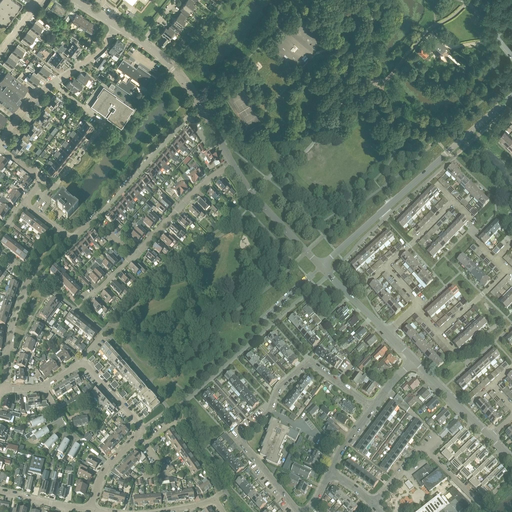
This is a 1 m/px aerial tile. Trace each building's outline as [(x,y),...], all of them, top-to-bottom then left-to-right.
[(0,22),(6,27),(9,23),(7,21),(8,20),(10,21),(13,18),(12,17),(14,14),(15,15),(18,11),(16,10),(17,9),(18,10),(22,6),(15,1),(13,0),(3,0),(2,0),(0,0),(0,1),(0,3),(0,22)] [(54,0),(55,0),(54,1),(51,0),(51,1),(48,4),(49,4),(45,10),(53,16),(52,15),(54,11),(59,14),(59,13),(63,16),(64,13),(65,13),(65,12),(66,10),(63,7),(64,5),(63,6),(57,2),(56,1),(55,0),(54,0)] [(112,0),(128,12),(137,0),(112,0)] [(184,4),(183,4),(192,12),(192,11),(195,6),(193,5),(195,2),(191,0),(187,0),(184,5),(184,4)] [(192,12),(183,4),(183,5),(180,10),(182,11),(180,14),(186,18),(191,11),(191,12),(192,12)] [(86,20),(76,14),(71,11),(65,20),(68,22),(70,19),(72,20),(71,22),(82,28),(86,20)] [(175,20),(174,20),(183,27),(182,26),(186,22),(184,21),(186,18),(180,14),(175,20)] [(86,20),(82,28),(92,34),(95,29),(97,30),(98,28),(97,27),(86,20)] [(183,27),(174,20),(174,21),(169,28),(176,33),(177,33),(178,31),(182,27),(183,27)] [(37,21),(33,26),(40,32),(44,27),(37,21)] [(29,31),(37,37),(40,32),(33,26),(29,31)] [(161,32),(169,39),(170,40),(170,39),(171,39),(172,39),(175,36),(175,35),(176,33),(169,28),(167,30),(165,28),(162,32),(161,32)] [(33,42),(37,37),(29,31),(25,36),(33,42)] [(169,39),(161,32),(161,33),(157,38),(160,40),(158,42),(163,46),(166,42),(167,42),(169,39)] [(33,42),(25,36),(21,41),(29,47),(33,42)] [(73,44),(70,47),(79,53),(83,49),(76,44),(79,41),(72,37),(70,40),(71,40),(70,42),(73,44)] [(115,52),(121,42),(117,40),(110,52),(111,53),(114,54),(115,52)] [(447,48),(437,40),(427,51),(422,47),(418,53),(424,59),(424,58),(427,61),(430,58),(427,55),(428,54),(431,56),(433,53),(438,58),(447,48)] [(115,52),(119,54),(125,45),(121,42),(115,52)] [(14,50),(22,56),(26,51),(18,45),(14,50)] [(57,55),(55,58),(63,64),(67,59),(61,55),(63,52),(59,50),(55,46),(52,50),(55,52),(55,53),(57,55)] [(59,50),(63,52),(67,56),(69,53),(75,58),(79,53),(70,47),(68,50),(66,48),(64,49),(61,47),(59,50)] [(18,61),(22,56),(14,50),(10,55),(18,61)] [(15,66),(18,61),(10,55),(7,60),(15,66)] [(52,56),(49,60),(47,63),(52,67),(54,64),(60,69),(63,64),(55,58),(52,56)] [(98,63),(102,66),(106,60),(100,56),(96,60),(98,63)] [(11,71),(15,66),(7,60),(3,65),(11,71)] [(148,90),(156,78),(138,66),(137,69),(123,60),(117,68),(118,68),(122,72),(122,73),(125,75),(125,74),(131,77),(126,84),(122,81),(120,83),(118,82),(116,84),(116,85),(132,96),(132,95),(134,93),(131,91),(136,85),(130,81),(132,78),(140,84),(140,85),(142,87),(143,86),(148,90)] [(44,65),(40,70),(48,76),(52,71),(44,65)] [(37,75),(42,79),(44,81),(48,76),(40,70),(37,75)] [(8,72),(0,82),(0,84),(20,100),(29,89),(8,72)] [(34,73),(30,78),(38,84),(42,79),(37,75),(34,73)] [(77,78),(84,84),(87,86),(91,81),(92,83),(94,80),(88,75),(86,78),(81,73),(77,78)] [(34,89),(38,84),(30,78),(26,83),(34,89)] [(77,82),(75,85),(70,81),(66,87),(74,93),(77,90),(79,92),(83,87),(77,82)] [(0,99),(2,101),(0,103),(0,102),(0,109),(10,117),(13,113),(22,101),(20,100),(0,84),(1,86),(0,87),(0,99)] [(134,110),(104,89),(91,107),(105,117),(110,111),(108,109),(111,106),(116,109),(113,113),(111,112),(107,118),(121,128),(134,110)] [(51,100),(58,106),(62,101),(60,99),(62,97),(57,93),(55,96),(56,96),(55,97),(54,96),(51,100)] [(54,110),(58,106),(51,100),(48,104),(50,105),(49,106),(48,105),(46,108),(51,112),(51,111),(53,109),(54,110)] [(50,114),(51,112),(46,108),(44,110),(45,111),(44,112),(43,111),(40,114),(47,120),(49,122),(53,117),(50,114)] [(43,125),(47,120),(40,114),(37,118),(38,119),(38,120),(37,120),(35,122),(40,126),(42,124),(43,125)] [(83,126),(90,132),(94,127),(84,119),(82,121),(85,123),(83,126)] [(38,129),(40,126),(35,122),(33,125),(34,125),(33,126),(31,125),(28,129),(37,136),(38,136),(42,132),(38,129)] [(90,132),(83,126),(79,123),(77,125),(81,128),(79,131),(86,137),(90,132)] [(186,128),(182,133),(189,139),(191,137),(193,139),(195,137),(186,128)] [(37,138),(37,136),(28,129),(26,133),(27,134),(26,135),(25,134),(23,137),(28,140),(30,138),(32,139),(33,138),(35,139),(36,139),(37,138)] [(86,137),(79,131),(77,134),(73,131),(71,133),(82,142),(86,137)] [(498,137),(503,142),(509,136),(504,131),(498,137)] [(71,141),(79,147),(82,142),(71,133),(69,135),(73,138),(71,141)] [(178,138),(185,144),(187,141),(191,144),(193,142),(189,139),(182,133),(178,138)] [(511,141),(511,139),(509,136),(503,142),(507,146),(511,141)] [(26,143),(28,140),(23,137),(21,139),(22,140),(21,141),(20,140),(17,143),(24,149),(28,144),(26,143)] [(178,138),(173,142),(184,152),(186,150),(182,147),(185,144),(178,138)] [(75,152),(79,147),(71,141),(69,144),(65,141),(63,143),(75,152)] [(182,154),(184,152),(173,142),(169,147),(176,153),(179,151),(182,154)] [(16,148),(15,149),(19,153),(20,154),(24,149),(17,143),(14,147),(16,148)] [(71,157),(75,152),(63,143),(62,145),(65,148),(63,151),(71,157)] [(169,147),(165,152),(176,161),(178,159),(174,156),(176,153),(169,147)] [(67,162),(71,157),(63,151),(61,154),(57,151),(55,153),(67,162)] [(205,159),(206,162),(215,156),(214,154),(212,151),(206,155),(205,152),(200,155),(203,160),(205,159)] [(174,163),(176,161),(165,152),(161,156),(168,163),(170,160),(174,163)] [(63,167),(67,162),(55,153),(54,155),(58,158),(55,161),(63,167)] [(161,156),(157,161),(168,171),(169,169),(166,165),(168,163),(161,156)] [(217,159),(215,156),(206,162),(208,164),(206,166),(209,171),(214,168),(212,165),(218,162),(217,159)] [(0,165),(4,168),(7,164),(10,166),(12,164),(7,159),(5,162),(0,157),(0,165)] [(51,166),(59,172),(63,167),(55,161),(53,164),(49,161),(48,163),(51,166)] [(166,173),(168,171),(157,161),(152,166),(160,172),(162,169),(166,173)] [(193,170),(191,173),(197,180),(200,178),(202,176),(197,171),(200,169),(196,165),(192,168),(193,170)] [(55,176),(59,172),(51,166),(50,168),(47,166),(45,168),(55,176)] [(148,171),(155,177),(159,180),(161,178),(157,175),(160,172),(152,166),(148,171)] [(447,172),(451,176),(457,170),(453,166),(447,172)] [(451,176),(456,181),(462,175),(457,170),(451,176)] [(20,181),(28,187),(28,186),(30,186),(31,185),(31,183),(26,178),(28,176),(22,171),(19,176),(22,179),(20,181)] [(153,179),(155,177),(148,171),(144,175),(154,183),(156,181),(153,179)] [(195,182),(197,180),(191,173),(186,176),(184,174),(181,177),(186,181),(188,179),(193,184),(195,182)] [(456,181),(461,185),(467,179),(462,175),(456,181)] [(152,185),(143,177),(139,181),(146,187),(148,185),(150,187),(152,185)] [(176,186),(183,194),(185,192),(185,191),(187,189),(182,184),(185,182),(181,178),(176,182),(178,184),(176,186)] [(471,184),(467,179),(461,185),(465,190),(471,184)] [(11,186),(17,190),(19,188),(24,192),(25,191),(26,191),(27,189),(27,188),(28,187),(20,181),(18,183),(15,181),(11,186)] [(139,181),(134,186),(141,192),(144,190),(147,193),(149,191),(146,187),(139,181)] [(224,181),(222,183),(221,182),(216,186),(222,192),(224,190),(226,193),(231,189),(224,181)] [(476,188),(471,184),(465,190),(470,194),(476,188)] [(9,195),(17,201),(17,200),(19,200),(20,199),(20,197),(15,193),(17,190),(11,186),(9,188),(12,191),(9,195)] [(146,201),(143,198),(139,195),(141,192),(134,186),(130,190),(141,200),(144,203),(146,201)] [(183,194),(176,186),(173,189),(172,187),(166,192),(170,196),(174,193),(178,198),(180,196),(181,196),(183,194)] [(434,197),(438,193),(432,187),(428,191),(434,197)] [(470,194),(474,198),(480,192),(476,188),(470,194)] [(139,202),(141,200),(130,190),(126,195),(133,202),(135,199),(139,202)] [(212,190),(206,194),(210,198),(211,198),(213,201),(218,197),(219,198),(221,196),(216,191),(214,193),(212,190)] [(428,191),(423,196),(429,202),(434,197),(428,191)] [(57,198),(51,204),(57,210),(53,214),(59,220),(63,215),(67,219),(73,213),(74,212),(73,212),(78,207),(74,203),(73,204),(69,200),(69,201),(65,198),(66,196),(62,192),(57,197),(57,198)] [(474,198),(478,203),(485,197),(480,192),(474,198)] [(0,200),(6,204),(8,202),(13,206),(17,201),(9,195),(8,196),(6,194),(5,195),(3,198),(2,197),(0,200)] [(126,195),(122,200),(132,210),(134,207),(130,204),(133,202),(126,195)] [(164,200),(160,205),(166,211),(171,206),(166,202),(168,200),(162,195),(160,197),(164,200)] [(423,196),(419,200),(425,206),(429,202),(423,196)] [(489,201),(485,197),(478,203),(483,207),(489,201)] [(202,198),(197,203),(205,211),(210,206),(202,198)] [(0,206),(0,211),(5,215),(9,211),(4,207),(6,204),(0,200),(0,204),(1,205),(0,206)] [(117,204),(124,211),(127,208),(130,212),(132,210),(122,200),(117,204)] [(421,211),(425,206),(419,200),(414,205),(421,211)] [(113,209),(120,216),(124,219),(126,217),(122,213),(124,211),(117,204),(113,209)] [(151,210),(156,214),(158,212),(162,216),(166,211),(160,205),(156,209),(153,207),(151,210)] [(421,211),(414,205),(410,209),(416,215),(421,211)] [(193,207),(188,211),(196,219),(199,216),(202,218),(205,215),(200,210),(198,212),(193,207)] [(109,214),(116,220),(119,224),(121,221),(118,218),(120,216),(113,209),(109,214)] [(410,209),(406,214),(412,220),(416,215),(410,209)] [(151,214),(147,219),(154,225),(158,220),(154,216),(156,214),(151,210),(149,212),(151,214)] [(20,220),(23,222),(21,224),(23,225),(30,217),(25,213),(20,220)] [(109,214),(105,218),(114,227),(116,225),(114,222),(116,220),(109,214)] [(401,218),(407,224),(412,220),(406,214),(401,218)] [(194,222),(189,218),(188,221),(182,216),(177,222),(185,229),(188,226),(190,227),(194,222)] [(458,221),(464,227),(468,222),(462,216),(458,221)] [(35,220),(30,217),(23,225),(25,227),(27,225),(29,227),(35,220)] [(403,229),(407,224),(401,218),(397,223),(403,229)] [(138,223),(143,228),(145,226),(150,229),(154,225),(147,219),(145,221),(143,219),(141,221),(140,220),(138,223)] [(39,224),(35,220),(29,227),(34,230),(39,224)] [(458,221),(453,225),(460,231),(464,227),(458,221)] [(492,226),(498,231),(502,227),(496,221),(492,226)] [(139,228),(135,232),(141,239),(146,234),(141,230),(143,228),(138,223),(136,225),(139,228)] [(44,227),(39,224),(34,230),(38,234),(44,227)] [(455,236),(460,231),(453,225),(449,230),(455,236)] [(173,226),(169,231),(176,237),(178,234),(182,237),(186,233),(180,228),(178,231),(173,226)] [(494,236),(498,231),(492,226),(488,230),(494,236)] [(48,231),(44,227),(38,234),(37,236),(39,237),(40,236),(43,238),(48,231)] [(449,230),(445,234),(451,240),(455,236),(449,230)] [(488,230),(483,235),(489,241),(494,236),(488,230)] [(87,235),(94,242),(96,240),(98,242),(100,240),(91,231),(87,235)] [(383,235),(389,242),(393,237),(388,231),(383,235)] [(137,243),(141,239),(135,232),(131,237),(128,234),(125,237),(130,242),(133,239),(137,243)] [(446,245),(451,240),(445,234),(440,239),(446,245)] [(87,235),(82,240),(89,246),(92,244),(95,247),(97,245),(94,242),(87,235)] [(165,235),(161,240),(166,244),(165,245),(168,247),(173,243),(175,245),(177,242),(173,238),(171,240),(165,235)] [(389,242),(383,235),(378,240),(384,246),(389,242)] [(483,235),(479,239),(485,245),(489,241),(483,235)] [(5,248),(11,241),(6,238),(1,244),(5,248)] [(436,244),(442,249),(446,245),(440,239),(436,244)] [(78,244),(88,254),(90,252),(87,249),(89,246),(82,240),(78,244)] [(374,244),(379,250),(384,246),(378,240),(374,244)] [(11,241),(5,248),(10,252),(15,245),(11,241)] [(88,254),(78,244),(73,249),(80,255),(83,253),(86,256),(88,254)] [(157,244),(153,249),(159,255),(162,252),(165,255),(169,251),(164,246),(162,248),(157,244)] [(379,250),(374,244),(369,248),(375,254),(379,250)] [(442,249),(436,244),(431,248),(437,254),(442,249)] [(20,248),(15,245),(10,252),(14,255),(20,248)] [(20,248),(14,255),(19,259),(24,252),(20,248)] [(375,254),(369,248),(364,252),(370,259),(375,254)] [(437,254),(431,248),(427,253),(433,258),(437,254)] [(80,255),(73,249),(69,253),(76,260),(79,263),(81,261),(78,258),(80,255)] [(106,261),(113,267),(117,263),(113,259),(115,256),(110,251),(108,254),(107,253),(105,254),(109,258),(106,261)] [(24,252),(19,259),(23,262),(29,255),(24,252)] [(360,256),(365,263),(370,259),(364,252),(360,256)] [(76,260),(69,253),(65,257),(74,266),(76,264),(73,262),(76,260)] [(161,260),(157,257),(153,253),(151,255),(149,253),(145,258),(151,263),(152,263),(152,264),(156,262),(157,261),(159,263),(161,260)] [(405,263),(412,257),(407,253),(401,258),(405,263)] [(457,261),(462,266),(468,260),(463,255),(457,261)] [(355,261),(361,267),(365,263),(360,256),(355,261)] [(412,257),(405,263),(410,268),(416,262),(412,257)] [(113,267),(106,261),(104,263),(102,261),(101,261),(101,262),(99,260),(97,260),(94,262),(96,263),(97,265),(97,264),(102,270),(104,268),(108,272),(113,267)] [(472,264),(468,260),(462,266),(466,270),(472,264)] [(356,271),(361,267),(355,261),(350,265),(356,271)] [(416,262),(410,268),(414,273),(420,267),(416,262)] [(97,265),(96,263),(89,270),(93,274),(100,280),(104,276),(100,272),(102,270),(97,264),(97,265)] [(133,263),(128,268),(135,275),(140,270),(143,273),(146,271),(139,264),(140,266),(138,268),(133,263)] [(58,264),(56,267),(56,266),(50,272),(54,276),(60,270),(59,269),(61,267),(58,264)] [(466,270),(471,274),(477,268),(472,264),(466,270)] [(420,267),(414,273),(418,277),(424,272),(420,267)] [(477,268),(471,274),(475,279),(481,273),(477,268)] [(58,280),(64,274),(60,270),(54,276),(58,280)] [(124,272),(118,278),(126,285),(129,282),(132,284),(135,281),(131,276),(129,278),(124,272)] [(424,272),(418,277),(422,282),(429,276),(424,272)] [(475,279),(480,283),(486,277),(481,273),(475,279)] [(62,284),(68,278),(64,274),(58,280),(62,284)] [(84,278),(89,283),(91,281),(95,285),(100,280),(93,274),(89,278),(87,276),(84,278)] [(433,281),(429,276),(422,282),(427,287),(433,281)] [(480,283),(484,288),(490,282),(486,277),(480,283)] [(66,289),(72,282),(68,278),(62,284),(66,289)] [(12,279),(11,282),(10,282),(9,287),(17,290),(18,285),(14,283),(15,280),(12,279)] [(370,287),(374,292),(380,286),(376,281),(370,287)] [(76,287),(72,282),(66,289),(70,293),(76,287)] [(115,282),(110,287),(113,290),(113,291),(114,291),(119,296),(122,293),(127,297),(130,293),(124,287),(122,289),(115,282)] [(78,285),(76,287),(70,293),(74,297),(80,291),(78,288),(80,286),(78,285)] [(374,292),(378,296),(385,291),(380,286),(374,292)] [(15,295),(17,290),(9,287),(7,292),(15,295)] [(453,287),(448,291),(454,297),(459,293),(454,288),(453,287)] [(105,291),(99,297),(101,296),(105,301),(104,302),(107,304),(111,300),(113,301),(116,297),(112,293),(110,295),(105,291)] [(385,291),(378,296),(383,301),(389,295),(385,291)] [(449,301),(454,297),(448,291),(444,295),(449,301)] [(383,301),(387,306),(393,300),(389,295),(383,301)] [(444,295),(439,299),(445,306),(447,308),(449,306),(449,305),(448,303),(449,301),(444,295)] [(49,303),(56,308),(59,303),(52,298),(49,303)] [(434,304),(440,310),(445,306),(439,299),(434,304)] [(507,309),(511,305),(505,299),(500,303),(507,309)] [(104,314),(106,312),(107,313),(109,310),(109,309),(104,304),(102,306),(95,300),(90,306),(97,313),(100,310),(102,312),(103,311),(105,313),(104,314)] [(397,305),(393,300),(387,306),(391,310),(397,305)] [(11,307),(11,305),(3,303),(2,308),(11,311),(12,307),(11,307)] [(56,308),(49,303),(46,307),(55,314),(58,309),(56,308)] [(434,304),(430,308),(435,314),(440,310),(434,304)] [(402,309),(397,305),(391,310),(395,315),(402,309)] [(342,317),(349,311),(344,306),(339,311),(340,312),(338,314),(341,318),(342,317)] [(55,314),(46,307),(42,312),(49,317),(51,318),(55,314)] [(430,308),(425,312),(431,318),(435,314),(430,308)] [(10,316),(8,315),(0,312),(0,318),(6,320),(7,318),(9,318),(10,316)] [(44,323),(49,317),(42,312),(39,316),(43,319),(42,321),(44,323)] [(72,313),(66,320),(65,321),(69,325),(76,316),(72,313)] [(299,319),(297,317),(295,314),(289,320),(293,324),(299,319)] [(76,316),(69,325),(73,328),(80,320),(76,316)] [(346,325),(348,327),(350,325),(353,328),(359,322),(355,317),(351,321),(351,320),(348,323),(346,325)] [(481,318),(477,322),(482,328),(487,324),(481,318)] [(299,319),(293,324),(297,329),(303,324),(299,319)] [(77,332),(79,330),(84,323),(80,320),(73,328),(72,330),(73,331),(75,330),(77,332)] [(477,322),(472,326),(478,333),(482,328),(477,322)] [(34,323),(32,328),(40,333),(44,326),(39,323),(38,325),(34,323)] [(89,326),(84,323),(79,330),(83,333),(89,326)] [(303,324),(297,329),(301,334),(307,328),(303,324)] [(341,333),(342,333),(344,331),(346,328),(343,324),(338,329),(341,333)] [(93,330),(89,326),(83,333),(85,335),(84,337),(86,338),(87,337),(93,330)] [(403,332),(407,336),(414,331),(409,326),(403,332)] [(467,331),(473,337),(478,333),(472,326),(467,331)] [(38,337),(40,333),(32,328),(29,333),(34,335),(32,338),(40,342),(41,339),(38,337)] [(307,329),(307,328),(301,334),(305,338),(311,333),(307,329)] [(358,336),(361,339),(367,333),(362,328),(357,334),(356,333),(353,336),(356,339),(358,336)] [(93,330),(87,337),(92,340),(97,333),(93,330)] [(418,335),(414,331),(407,336),(412,341),(418,335)] [(467,331),(463,335),(468,341),(473,337),(467,331)] [(271,334),(264,340),(265,339),(268,342),(270,341),(272,343),(278,338),(274,333),(272,335),(270,334),(271,334)] [(315,337),(311,333),(305,338),(309,343),(315,337)] [(422,340),(418,335),(412,341),(416,346),(422,340)] [(463,335),(458,339),(464,345),(468,341),(463,335)] [(365,343),(370,348),(377,341),(372,336),(365,343)] [(319,342),(315,337),(309,343),(313,347),(319,342)] [(24,344),(33,348),(35,343),(39,344),(40,342),(32,338),(31,341),(26,339),(24,344)] [(278,338),(272,343),(276,348),(282,342),(278,338)] [(453,343),(459,350),(464,345),(458,339),(453,343)] [(416,346),(420,351),(426,345),(422,340),(416,346)] [(286,347),(282,342),(276,348),(280,352),(286,347)] [(33,348),(24,344),(22,350),(26,351),(25,354),(26,354),(33,357),(34,357),(35,354),(31,353),(33,348)] [(104,355),(111,349),(109,346),(107,344),(100,351),(104,355)] [(361,344),(356,349),(358,352),(364,347),(361,344)] [(424,355),(431,350),(426,345),(420,351),(424,355)] [(54,355),(60,362),(61,363),(64,361),(65,362),(70,358),(68,356),(72,352),(65,346),(61,349),(63,351),(59,354),(57,352),(54,355)] [(286,347),(280,352),(284,357),(290,351),(286,347)] [(375,361),(379,358),(380,359),(387,352),(383,347),(375,354),(372,357),(375,361)] [(315,354),(320,358),(325,351),(320,348),(315,354)] [(111,349),(104,355),(108,360),(115,353),(113,351),(111,349)] [(424,355),(428,360),(435,354),(431,350),(424,355)] [(489,354),(495,360),(500,356),(494,350),(489,354)] [(290,351),(284,357),(288,361),(294,356),(290,351)] [(320,358),(325,362),(330,355),(325,351),(320,358)] [(117,355),(115,353),(108,360),(110,362),(108,363),(108,364),(110,366),(119,358),(117,355)] [(255,358),(254,356),(251,353),(245,359),(249,363),(255,358)] [(20,355),(18,360),(27,364),(29,359),(32,360),(33,357),(26,354),(25,357),(20,355)] [(428,360),(433,365),(439,359),(435,354),(428,360)] [(490,365),(495,360),(489,354),(485,358),(490,365)] [(56,366),(60,362),(54,355),(49,359),(51,361),(47,364),(44,361),(41,363),(42,365),(44,367),(49,373),(52,371),(53,372),(58,368),(56,366)] [(325,362),(330,365),(334,358),(330,355),(325,362)] [(294,356),(288,361),(286,363),(288,365),(290,363),(292,366),(298,360),(294,356)] [(372,360),(368,356),(357,367),(361,371),(372,360)] [(386,359),(384,361),(383,362),(382,361),(378,365),(381,368),(386,364),(387,365),(390,362),(393,365),(397,361),(391,356),(387,359),(386,359)] [(121,360),(119,358),(110,366),(111,367),(113,366),(116,369),(123,362),(121,360)] [(259,362),(256,358),(255,358),(249,363),(253,368),(259,362)] [(334,358),(330,365),(334,369),(338,365),(340,366),(343,362),(340,360),(341,360),(339,358),(339,359),(338,359),(337,361),(334,358)] [(485,358),(480,363),(486,369),(490,365),(485,358)] [(443,364),(439,359),(433,365),(437,370),(443,364)] [(25,369),(27,364),(18,360),(16,366),(20,367),(18,370),(18,372),(24,372),(26,372),(27,370),(25,369)] [(125,364),(123,362),(116,369),(114,370),(118,375),(127,367),(125,364)] [(263,367),(259,362),(253,368),(257,372),(263,367)] [(486,369),(480,363),(475,367),(481,373),(486,369)] [(44,367),(42,365),(39,367),(40,369),(39,371),(45,379),(50,374),(49,373),(44,367)] [(127,367),(118,375),(122,379),(123,378),(131,371),(129,369),(127,367)] [(267,371),(263,367),(257,372),(261,377),(267,371)] [(475,367),(471,371),(476,377),(481,373),(475,367)] [(133,374),(131,371),(123,378),(127,382),(135,376),(133,373),(133,374)] [(272,376),(267,371),(261,377),(265,381),(272,376)] [(476,377),(471,371),(466,375),(472,382),(476,377)] [(227,383),(229,382),(235,376),(231,372),(222,379),(225,381),(227,383)] [(351,381),(357,385),(361,379),(364,381),(367,376),(365,374),(362,377),(357,373),(351,381)] [(76,375),(71,379),(76,386),(81,383),(81,382),(82,381),(80,378),(79,379),(76,375)] [(307,378),(305,377),(301,381),(308,386),(314,379),(309,375),(307,378)] [(466,375),(461,380),(467,386),(472,382),(466,375)] [(135,376),(127,382),(131,387),(139,380),(137,378),(135,376)] [(239,381),(235,376),(229,382),(233,386),(239,381)] [(274,379),(272,376),(265,381),(269,386),(277,379),(276,377),(274,379)] [(369,395),(375,387),(373,385),(375,381),(370,378),(369,380),(370,382),(364,390),(369,395)] [(71,389),(76,386),(71,379),(66,382),(71,389)] [(413,391),(420,384),(415,379),(409,384),(407,382),(402,388),(405,391),(409,387),(413,391)] [(141,383),(139,380),(131,387),(135,391),(143,385),(141,382),(141,383)] [(456,384),(462,390),(467,386),(461,380),(456,384)] [(233,386),(237,391),(243,385),(239,381),(233,386)] [(304,391),(308,386),(301,381),(298,386),(304,391)] [(66,382),(62,385),(66,392),(71,389),(66,382)] [(330,385),(329,384),(330,383),(328,382),(325,386),(329,389),(328,390),(331,391),(334,387),(332,385),(330,384),(330,385)] [(62,385),(57,388),(62,396),(66,392),(62,385)] [(135,391),(139,396),(146,390),(147,390),(145,387),(143,385),(135,391)] [(244,387),(243,385),(237,391),(241,395),(247,390),(247,389),(245,387),(244,387)] [(302,394),(304,391),(298,386),(294,391),(303,398),(305,396),(302,394)] [(62,396),(57,388),(52,391),(57,399),(62,396)] [(90,394),(94,398),(101,392),(97,388),(90,394)] [(206,402),(212,397),(215,394),(209,388),(203,394),(204,395),(202,398),(206,402)] [(419,399),(421,396),(425,400),(430,395),(425,389),(420,394),(417,397),(419,399)] [(151,413),(159,406),(154,400),(156,399),(152,395),(151,396),(146,390),(139,396),(137,398),(141,402),(142,401),(144,403),(143,404),(140,406),(142,409),(145,407),(146,406),(148,408),(147,409),(151,413)] [(243,401),(243,402),(251,394),(247,390),(241,395),(245,400),(243,401)] [(303,398),(294,391),(290,396),(297,401),(300,396),(303,398)] [(105,396),(101,392),(94,398),(98,402),(105,396)] [(255,399),(251,394),(243,402),(245,403),(246,402),(249,404),(255,399)] [(33,396),(34,406),(38,406),(38,409),(42,408),(42,405),(46,405),(46,402),(40,403),(39,395),(33,396)] [(34,406),(33,396),(27,397),(28,404),(25,405),(26,413),(29,412),(29,410),(31,410),(31,407),(34,406)] [(109,400),(105,396),(98,402),(102,407),(109,400)] [(293,406),(297,401),(290,396),(287,401),(293,406)] [(212,397),(206,402),(210,407),(216,401),(212,397)] [(411,398),(406,403),(411,408),(416,403),(411,398)] [(249,405),(251,407),(253,409),(259,403),(255,399),(249,404),(249,405)] [(344,399),(341,403),(354,412),(355,410),(356,408),(354,407),(355,406),(352,404),(352,405),(349,403),(349,402),(347,401),(344,399)] [(428,405),(434,410),(439,404),(434,399),(428,405)] [(4,400),(2,408),(9,410),(10,406),(11,406),(12,402),(4,400)] [(109,400),(102,407),(100,409),(101,410),(103,408),(106,411),(113,405),(109,400)] [(335,402),(338,404),(344,409),(344,410),(347,412),(348,412),(351,414),(352,413),(353,414),(354,412),(341,403),(337,400),(335,402)] [(476,406),(480,410),(487,405),(482,400),(476,406)] [(216,401),(210,407),(214,411),(220,406),(216,401)] [(289,410),(293,406),(287,401),(283,405),(289,410)] [(392,401),(388,406),(394,411),(398,406),(397,406),(392,402),(392,401)] [(401,405),(408,410),(410,408),(404,401),(403,403),(401,405)] [(305,410),(308,412),(308,413),(312,417),(318,410),(314,406),(315,406),(312,402),(310,404),(311,404),(305,410)] [(401,405),(399,403),(397,406),(398,406),(406,412),(408,410),(401,405)] [(116,409),(113,405),(106,411),(110,415),(116,409)] [(480,410),(485,415),(491,409),(487,405),(480,410)] [(218,416),(224,410),(220,406),(214,411),(218,416)] [(320,410),(327,416),(331,412),(324,406),(320,410)] [(388,406),(384,411),(391,416),(394,411),(388,406)] [(485,415),(489,420),(495,414),(491,409),(485,415)] [(224,410),(218,416),(222,420),(228,415),(230,413),(229,411),(227,413),(224,410)] [(435,420),(441,425),(451,416),(445,410),(435,420)] [(384,411),(381,416),(387,421),(391,416),(384,411)] [(12,412),(11,416),(3,413),(2,415),(0,414),(0,420),(9,423),(11,417),(19,419),(20,415),(12,412)] [(341,415),(337,412),(333,417),(337,420),(344,425),(348,420),(341,415)] [(500,419),(495,414),(489,420),(493,425),(500,419)] [(228,415),(222,420),(226,425),(232,419),(228,415)] [(86,416),(79,418),(81,427),(87,426),(86,416)] [(384,426),(387,421),(381,416),(377,421),(384,426)] [(45,423),(43,417),(31,423),(33,428),(45,423)] [(74,428),(81,427),(79,418),(72,419),(74,428)] [(232,419),(226,425),(230,429),(236,424),(237,424),(238,426),(241,424),(237,420),(234,422),(232,419)] [(270,427),(268,429),(267,432),(267,433),(268,434),(267,437),(266,439),(263,444),(262,446),(262,448),(263,448),(262,451),(261,453),(260,455),(267,458),(266,461),(278,466),(278,464),(279,462),(281,459),(278,458),(279,456),(280,454),(281,451),(280,450),(281,449),(282,447),(284,442),(285,440),(286,437),(296,441),(299,434),(292,430),(289,429),(279,425),(280,423),(272,419),(271,421),(270,423),(269,426),(270,427)] [(416,420),(412,425),(419,430),(423,425),(416,420)] [(374,426),(380,431),(384,426),(377,421),(374,426)] [(455,421),(447,429),(453,434),(461,426),(455,421)] [(336,428),(332,425),(332,424),(329,422),(328,424),(328,425),(326,427),(336,434),(338,431),(335,429),(336,428)] [(117,429),(125,436),(128,432),(121,425),(117,429)] [(412,425),(409,430),(415,434),(419,430),(412,425)] [(374,426),(370,430),(377,435),(380,431),(374,426)] [(336,434),(326,427),(324,430),(327,431),(326,432),(330,436),(330,435),(333,438),(336,434)] [(34,432),(24,436),(22,438),(25,442),(34,436),(37,441),(49,434),(45,429),(36,435),(34,432)] [(125,436),(117,429),(113,433),(121,440),(125,436)] [(167,440),(176,434),(173,430),(164,436),(167,440)] [(370,430),(366,435),(373,440),(377,435),(370,430)] [(405,434),(412,439),(415,434),(409,430),(405,434)] [(450,442),(452,445),(453,445),(458,440),(462,444),(470,435),(466,431),(463,435),(462,434),(462,433),(462,434),(460,432),(461,432),(461,431),(450,442)] [(87,433),(82,438),(87,442),(92,438),(87,433)] [(121,440),(113,433),(110,437),(117,444),(121,440)] [(221,437),(223,438),(227,442),(231,439),(227,434),(226,435),(225,433),(221,437)] [(179,438),(176,434),(167,440),(170,444),(179,438)] [(408,444),(412,439),(405,434),(402,439),(408,444)] [(366,435),(363,440),(369,445),(373,440),(366,435)] [(57,440),(53,436),(44,446),(48,450),(51,447),(52,448),(55,446),(53,444),(57,440)] [(106,441),(113,448),(117,444),(110,437),(106,441)] [(296,445),(294,444),(292,450),(296,452),(303,438),(300,437),(296,445)] [(179,438),(170,444),(174,449),(182,443),(179,438)] [(235,443),(231,439),(227,442),(231,447),(235,443)] [(398,444),(405,449),(408,444),(402,439),(398,444)] [(69,443),(64,440),(57,452),(62,455),(69,443)] [(363,440),(359,445),(366,450),(369,445),(363,440)] [(102,445),(109,452),(113,448),(106,441),(102,445)] [(467,449),(471,453),(479,445),(475,441),(472,444),(471,443),(470,441),(459,451),(462,454),(467,449)] [(216,452),(223,446),(218,442),(212,447),(216,452)] [(447,450),(452,445),(450,442),(447,445),(446,445),(440,451),(441,451),(443,453),(442,455),(449,462),(450,460),(453,457),(447,450)] [(185,447),(182,443),(174,449),(177,453),(185,447)] [(16,445),(8,444),(6,450),(17,452),(18,446),(16,445)] [(401,454),(405,449),(398,444),(394,449),(401,454)] [(74,445),(68,456),(73,459),(80,448),(74,445)] [(109,452),(102,445),(98,449),(105,456),(109,452)] [(362,454),(366,450),(359,445),(356,450),(362,454)] [(227,451),(223,446),(216,452),(220,456),(227,451)] [(177,453),(180,458),(188,452),(185,447),(177,453)] [(394,449),(391,454),(397,458),(401,454),(394,449)] [(306,455),(320,462),(321,459),(322,457),(322,456),(314,452),(310,451),(309,450),(308,452),(304,451),(303,453),(307,455),(306,455)] [(468,461),(471,463),(471,464),(477,459),(480,462),(488,454),(485,450),(481,453),(480,452),(481,452),(480,452),(479,451),(479,450),(468,461)] [(134,451),(130,455),(137,462),(143,456),(140,454),(139,456),(134,451)] [(227,451),(220,456),(224,461),(231,455),(227,451)] [(458,471),(460,469),(463,467),(462,466),(456,460),(462,454),(459,451),(453,457),(450,460),(453,462),(451,464),(458,471)] [(192,456),(188,452),(180,458),(183,462),(192,456)] [(290,453),(283,470),(287,472),(295,455),(290,453)] [(391,454),(387,458),(394,463),(397,458),(391,454)] [(135,464),(137,462),(130,455),(126,459),(133,466),(135,468),(137,466),(135,464)] [(235,460),(231,455),(224,461),(228,465),(235,460)] [(306,456),(308,457),(306,461),(310,463),(309,464),(317,467),(318,467),(319,465),(318,464),(320,462),(306,455),(306,456)] [(87,468),(88,465),(95,469),(98,462),(93,459),(93,458),(89,456),(85,464),(83,463),(82,465),(87,468)] [(195,461),(192,456),(183,462),(186,467),(195,461)] [(0,470),(2,463),(9,465),(11,460),(1,458),(1,461),(0,460),(0,470)] [(28,473),(31,473),(41,476),(44,461),(32,458),(28,473)] [(390,468),(394,463),(387,458),(384,463),(390,468)] [(126,459),(122,463),(130,470),(133,466),(126,459)] [(488,459),(477,470),(480,472),(480,473),(486,468),(489,471),(498,463),(494,459),(490,462),(490,461),(489,461),(488,460),(488,459)] [(228,465),(233,470),(239,464),(235,460),(228,465)] [(344,467),(349,470),(354,464),(349,460),(344,467)] [(198,465),(195,461),(186,467),(190,471),(198,465)] [(465,469),(471,463),(468,461),(462,466),(463,467),(460,469),(462,472),(460,473),(467,481),(469,479),(472,476),(471,475),(465,469)] [(128,472),(130,470),(122,463),(118,467),(128,476),(130,474),(128,472)] [(292,475),(300,478),(307,481),(308,478),(311,472),(293,463),(292,464),(288,473),(292,475)] [(387,473),(390,468),(384,463),(380,468),(387,473)] [(243,469),(239,464),(233,470),(237,474),(243,469)] [(349,470),(354,474),(359,467),(354,464),(349,470)] [(87,480),(88,478),(90,479),(93,474),(86,471),(88,468),(81,465),(79,468),(81,469),(77,475),(87,480)] [(201,470),(198,465),(190,471),(193,476),(201,470)] [(423,470),(414,477),(422,488),(424,486),(430,493),(447,480),(439,470),(435,473),(428,465),(422,469),(423,470)] [(128,476),(118,467),(115,471),(117,473),(115,475),(117,477),(119,479),(121,477),(122,478),(124,476),(126,478),(128,476)] [(359,467),(354,474),(359,478),(364,471),(359,467)] [(497,468),(486,479),(489,482),(490,482),(495,477),(498,481),(507,472),(503,468),(500,472),(499,471),(499,470),(498,471),(497,469),(497,468)] [(474,478),(480,472),(477,470),(471,475),(472,476),(469,479),(471,481),(469,483),(476,490),(478,488),(481,485),(474,478)] [(359,478),(364,481),(369,475),(364,471),(359,478)] [(13,484),(16,485),(17,485),(16,489),(21,490),(23,480),(21,480),(22,477),(20,477),(21,473),(17,472),(16,476),(18,477),(17,479),(15,478),(13,484)] [(201,483),(207,491),(212,488),(209,485),(212,483),(207,475),(204,477),(205,480),(201,483)] [(292,475),(290,478),(289,481),(297,485),(299,482),(300,478),(292,475)] [(369,475),(364,481),(368,485),(373,478),(369,475)] [(236,483),(240,488),(246,482),(242,478),(236,483)] [(378,482),(373,478),(368,485),(373,489),(378,482)] [(483,487),(489,482),(486,479),(481,485),(478,488),(480,490),(478,492),(485,499),(490,494),(483,487)] [(408,480),(404,484),(409,490),(413,487),(408,480)] [(76,493),(83,495),(86,487),(82,486),(83,483),(77,481),(76,484),(78,485),(76,493)] [(250,487),(246,482),(240,488),(244,492),(250,487)] [(42,486),(40,494),(46,496),(48,488),(49,485),(43,483),(42,486)] [(52,483),(51,488),(49,496),(55,497),(57,489),(58,484),(52,483)] [(207,491),(201,483),(196,486),(197,488),(195,490),(198,495),(201,493),(202,495),(207,491)] [(306,491),(308,487),(302,484),(298,492),(304,495),(305,494),(305,493),(306,492),(306,491)] [(330,493),(334,498),(340,491),(335,487),(335,488),(332,485),(327,491),(330,493)] [(244,492),(248,497),(254,491),(250,487),(244,492)] [(102,500),(107,501),(109,496),(111,489),(109,488),(108,491),(105,490),(102,500)] [(441,498),(446,505),(448,506),(447,507),(439,497),(420,511),(459,511),(462,510),(463,510),(470,504),(454,488),(449,492),(454,499),(448,503),(447,501),(443,496),(441,498)] [(111,489),(109,496),(107,501),(113,502),(114,496),(115,493),(112,492),(113,489),(111,489)] [(195,489),(187,490),(189,500),(194,499),(193,494),(195,494),(195,489)] [(115,493),(114,496),(113,502),(118,504),(120,496),(121,494),(121,492),(119,491),(118,493),(115,493)] [(248,497),(252,501),(258,496),(260,494),(258,492),(256,493),(254,491),(248,497)] [(344,495),(340,491),(334,498),(339,502),(344,495)] [(160,495),(155,495),(156,505),(161,505),(161,502),(163,502),(163,492),(159,492),(160,495)] [(171,493),(168,494),(167,492),(163,492),(163,502),(166,501),(167,504),(172,503),(171,493)] [(121,494),(120,496),(118,504),(123,505),(126,496),(121,494)] [(339,505),(341,503),(343,506),(349,499),(344,495),(339,502),(337,503),(339,505)] [(260,498),(258,496),(252,501),(256,506),(262,500),(264,498),(263,496),(260,498)] [(134,507),(139,507),(139,497),(133,497),(133,498),(130,499),(130,506),(134,506),(134,507)] [(349,499),(343,506),(347,510),(353,504),(349,499)] [(262,500),(256,506),(260,510),(266,505),(262,500)] [(0,502),(0,508),(7,510),(9,504),(1,502),(0,502)]
